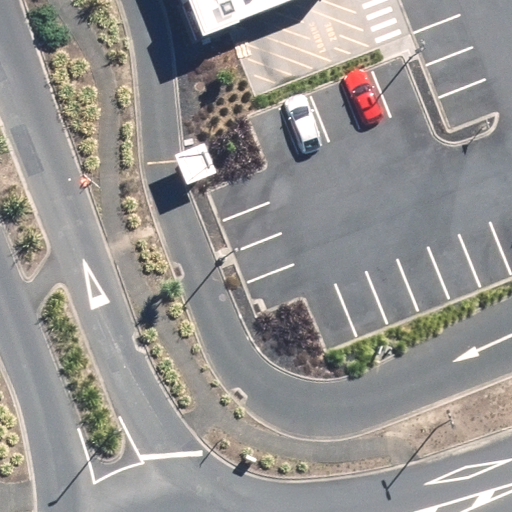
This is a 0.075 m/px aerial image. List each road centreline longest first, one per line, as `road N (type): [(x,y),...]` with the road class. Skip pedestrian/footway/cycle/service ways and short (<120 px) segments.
road 1 (unclassified): [(0,40),(166,453),(211,507)]
road 2 (unclassified): [(62,511),(50,393),(0,266)]
